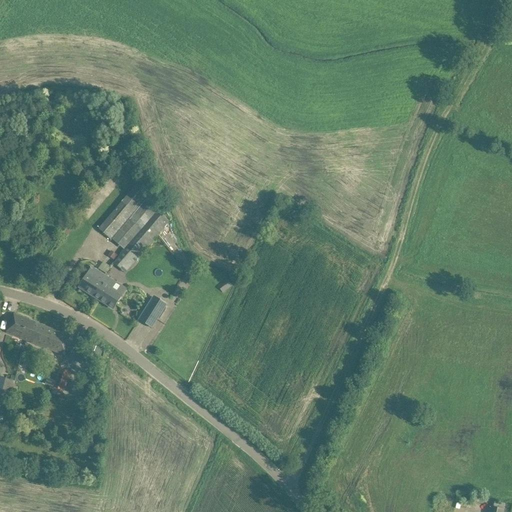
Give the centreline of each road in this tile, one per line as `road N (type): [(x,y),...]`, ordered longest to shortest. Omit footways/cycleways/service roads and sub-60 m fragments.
road 1 (track): [(286,485),(381,293),(424,158),(502,0)]
road 2 (unclassified): [(0,291),(96,327),(286,485)]
